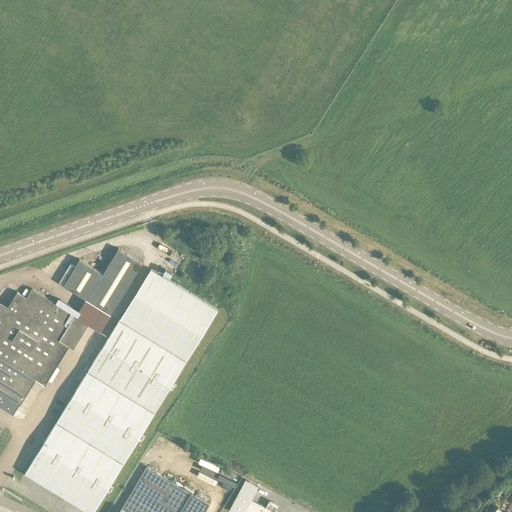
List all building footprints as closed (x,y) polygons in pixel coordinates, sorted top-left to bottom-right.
[(100,331),(142,263),(118,248),(103,273),(79,259),(70,273),(61,267),(53,279),(63,285),(85,299),(75,316),(31,289),(26,297),(17,292),(8,307),(0,302),(0,407),(13,415),(19,404),(20,405),(35,379),(45,385),(52,374),(69,346),(73,348),(88,324),(100,331)] [(88,511),(92,511),(154,412),(186,360),(217,309),(150,268),(119,319),(25,473),(88,511)] [(119,511),(204,511),(209,504),(147,466),(119,511)] [(238,492),(228,510),(231,511),(274,511),(252,500),(238,492)] [(83,511),(68,502),(61,511),(83,511)]
